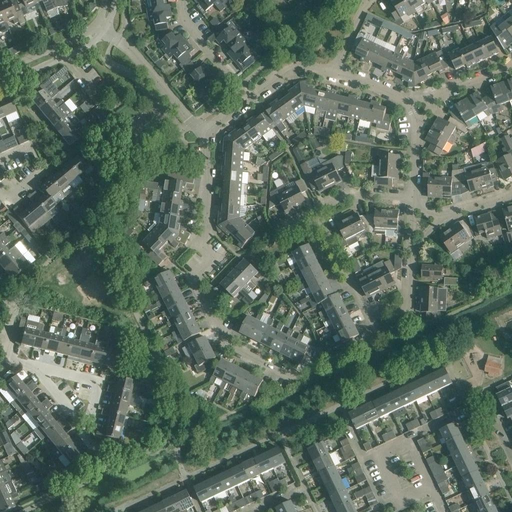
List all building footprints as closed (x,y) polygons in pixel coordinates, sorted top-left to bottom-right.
[(9,0),(7,0),(0,3),(0,8),(6,22),(17,18),(20,25),(25,22),(23,17),(20,11),(15,13),(9,0)] [(36,3),(34,0),(21,0),(23,3),(18,5),(20,11),(23,17),(28,14),(25,7),(36,3)] [(34,0),(36,3),(42,0),(47,12),(57,8),(54,0),(34,0)] [(140,0),(145,0),(148,15),(171,11),(170,5),(167,5),(165,0),(131,0),(132,3),(138,2),(138,0),(140,0)] [(225,8),(223,5),(218,0),(193,0),(196,4),(198,2),(199,4),(196,7),(203,15),(207,12),(206,11),(214,5),(221,12),(225,8)] [(312,6),(316,11),(328,0),(313,0),(316,3),(312,6)] [(408,17),(412,14),(403,0),(397,0),(392,3),(394,6),(389,10),(395,21),(401,18),(407,14),(408,17)] [(403,0),(412,14),(416,12),(415,10),(421,6),(417,0),(403,0)] [(0,33),(9,29),(6,22),(0,8),(0,33)] [(160,31),(161,33),(169,29),(167,18),(172,17),(171,11),(148,15),(149,22),(154,21),(156,32),(160,31)] [(81,12),(74,13),(76,23),(82,19),(81,12)] [(375,23),(382,26),(384,22),(377,18),(368,14),(365,21),(374,26),(375,23)] [(491,27),(503,49),(511,41),(511,24),(505,16),(491,27)] [(217,27),(220,24),(216,18),(210,23),(213,26),(217,27)] [(242,34),(238,29),(230,21),(226,24),(218,30),(215,34),(218,38),(216,40),(220,45),(224,41),(228,46),(242,34)] [(257,29),(253,25),(248,29),(252,33),(257,29)] [(169,29),(161,33),(162,35),(159,37),(166,46),(162,50),(166,54),(184,39),(180,35),(176,38),(169,29)] [(365,62),(374,44),(364,39),(365,36),(359,33),(351,50),(357,52),(356,54),(362,57),(361,60),(365,62)] [(227,54),(231,58),(249,44),(242,34),(228,46),(232,50),(227,54)] [(492,38),(481,43),(488,58),(499,53),(492,38)] [(183,70),(192,62),(189,58),(191,57),(189,54),(194,50),(189,43),(188,44),(184,39),(166,54),(170,59),(174,56),(181,64),(179,66),(183,70)] [(481,43),(471,47),(478,63),(488,58),(481,43)] [(231,58),(243,72),(256,61),(249,52),(253,48),(249,44),(231,58)] [(377,64),(384,49),(374,44),(365,62),(369,64),(371,61),(377,64)] [(459,49),(468,68),(478,63),(471,47),(460,52),(459,49)] [(386,72),(394,54),(384,49),(377,64),(383,67),(381,70),(386,72)] [(467,68),(468,68),(459,49),(448,54),(456,70),(466,65),(467,68)] [(397,74),(405,58),(403,58),(394,54),(386,72),(390,74),(391,71),(397,74)] [(436,54),(425,58),(432,74),(439,71),(440,74),(445,72),(436,54)] [(155,55),(150,59),(155,64),(159,60),(155,55)] [(415,88),(415,63),(405,59),(405,58),(397,74),(404,77),(402,80),(408,83),(408,88),(415,88)] [(432,74),(425,58),(415,63),(415,88),(421,88),(421,83),(428,80),(426,77),(432,74)] [(192,91),(213,74),(209,69),(205,73),(197,64),(195,66),(192,62),(183,70),(188,75),(189,74),(195,81),(189,86),(192,91)] [(64,67),(55,74),(58,78),(58,79),(67,71),(64,67)] [(203,90),(210,99),(224,88),(213,74),(192,91),(197,96),(203,90)] [(39,109),(51,99),(56,94),(49,85),(52,83),(48,79),(39,86),(42,90),(31,99),(39,109)] [(508,83),(503,84),(510,102),(511,106),(511,79),(507,81),(508,83)] [(305,106),(316,109),(320,92),(313,91),(314,87),(307,86),(306,81),(300,82),(305,106)] [(291,95),(285,99),(295,113),(305,106),(300,82),(293,83),(294,88),(289,92),(291,95)] [(488,97),(494,114),(504,110),(502,105),(510,102),(503,84),(499,86),(498,85),(491,88),(493,94),(488,97)] [(316,109),(327,112),(332,92),(327,91),(326,94),(320,92),(316,109)] [(337,115),(338,115),(342,98),(335,96),(336,93),(332,92),(327,112),(325,119),(326,117),(331,118),(330,121),(336,122),(337,115)] [(490,116),(494,114),(488,97),(482,100),(478,92),(470,97),(471,98),(467,101),(477,116),(484,112),(487,117),(490,116)] [(338,115),(349,117),(354,97),(349,96),(348,100),(342,98),(338,115)] [(349,117),(360,120),(364,104),(357,102),(358,99),(354,97),(349,117)] [(10,98),(0,102),(0,105),(5,117),(16,112),(10,98)] [(95,105),(90,98),(83,103),(89,110),(95,105)] [(39,109),(46,118),(64,104),(61,100),(55,105),(51,99),(39,109)] [(278,100),(274,103),(286,120),(295,113),(285,99),(280,103),(278,100)] [(453,119),(461,123),(464,125),(466,128),(468,127),(468,128),(472,126),(469,121),(477,116),(467,101),(463,103),(462,102),(455,106),(457,109),(450,113),(453,119)] [(360,120),(371,123),(376,103),(371,102),(370,105),(364,104),(360,120)] [(262,116),(272,130),(274,128),(277,127),(281,133),(286,129),(282,123),(286,120),(274,103),(270,106),(272,109),(267,113),(264,114),(262,116)] [(376,103),(371,123),(377,124),(376,128),(389,131),(392,117),(385,115),(386,109),(379,108),(380,104),(376,103)] [(46,118),(54,127),(71,113),(64,104),(46,118)] [(98,108),(93,112),(100,121),(106,117),(98,108)] [(54,127),(62,136),(79,122),(71,113),(54,127)] [(251,120),(263,137),(266,142),(276,135),(272,130),(262,116),(256,120),(255,117),(251,120)] [(436,122),(432,129),(455,142),(456,139),(451,136),(456,128),(449,123),(440,118),(437,123),(436,122)] [(253,143),(263,137),(251,120),(247,123),(249,126),(244,130),(253,143)] [(79,122),(62,136),(70,146),(81,136),(77,130),(82,125),(79,122)] [(468,132),(466,128),(464,125),(461,123),(457,129),(465,134),(468,132)] [(455,142),(432,129),(428,136),(429,137),(427,141),(431,144),(428,150),(437,155),(439,156),(447,142),(453,145),(455,142)] [(17,138),(20,145),(29,141),(24,130),(19,133),(20,137),(17,138)] [(223,138),(244,150),(253,143),(244,130),(238,134),(236,131),(230,135),(226,132),(223,138)] [(307,136),(304,132),(298,136),(301,140),(307,136)] [(301,140),(298,136),(292,141),(295,145),(301,140)] [(501,140),(509,156),(496,162),(505,181),(511,177),(511,143),(509,136),(501,140)] [(5,146),(7,151),(18,146),(14,137),(9,139),(11,143),(5,146)] [(227,160),(243,161),(244,150),(223,138),(220,144),(224,146),(224,153),(227,153),(227,160)] [(471,150),(472,155),(473,158),(488,151),(486,143),(477,147),(471,150)] [(300,148),(294,151),(300,163),(305,160),(300,148)] [(278,157),(284,153),(281,149),(275,153),(278,157)] [(380,156),(379,167),(399,168),(400,156),(389,155),(389,150),(376,149),(376,155),(380,156)] [(278,157),(275,153),(269,158),(272,162),(278,157)] [(78,156),(68,164),(78,176),(83,172),(86,176),(94,169),(87,161),(84,163),(78,156)] [(262,166),(267,163),(258,158),(256,165),(262,166)] [(340,167),(345,164),(345,159),(335,158),(330,161),(332,164),(322,169),(331,187),(341,182),(336,172),(341,169),(340,167)] [(222,171),(243,173),(243,161),(227,160),(226,167),(223,167),(222,171)] [(307,162),(301,166),(313,190),(318,187),(320,192),(331,187),(322,169),(319,164),(310,168),(307,162)] [(475,166),(476,170),(482,189),(493,186),(492,181),(497,179),(493,164),(492,162),(487,163),(486,163),(475,166)] [(68,164),(59,172),(69,184),(78,176),(68,164)] [(379,167),(372,166),(372,177),(375,177),(374,186),(387,187),(387,179),(398,179),(399,168),(379,167)] [(441,178),(439,198),(451,198),(452,184),(460,183),(458,170),(452,171),(452,178),(441,178)] [(482,189),(476,170),(466,173),(465,170),(458,170),(460,183),(468,182),(471,193),(482,189)] [(225,183),(242,184),(243,173),(222,171),(222,176),(225,176),(225,183)] [(59,172),(50,179),(60,191),(69,184),(59,172)] [(167,180),(165,192),(181,195),(183,188),(193,189),(194,185),(193,185),(195,177),(169,172),(167,180)] [(430,177),(430,174),(424,173),(423,186),(429,186),(428,197),(439,198),(441,178),(430,177)] [(60,191),(50,179),(41,187),(46,193),(56,205),(65,197),(60,191)] [(297,186),(287,191),(296,209),(307,204),(302,194),(307,191),(301,180),(295,183),(297,186)] [(221,194),(241,195),(242,184),(225,183),(225,190),(221,189),(221,194)] [(90,190),(95,196),(99,193),(94,188),(90,190)] [(95,196),(90,190),(87,193),(92,199),(95,196)] [(158,202),(163,203),(190,207),(191,203),(180,201),(181,195),(165,192),(159,191),(158,202)] [(296,209),(287,191),(277,196),(276,193),(270,196),(271,198),(276,207),(281,204),(286,214),(296,209)] [(61,210),(56,205),(46,193),(40,198),(35,192),(31,194),(51,218),(61,210)] [(33,204),(27,208),(42,226),(51,218),(31,194),(28,197),(33,204)] [(223,206),(240,207),(241,195),(221,194),(220,199),(224,199),(223,206)] [(72,206),(77,212),(80,209),(75,203),(72,206)] [(163,203),(161,214),(178,217),(179,210),(189,212),(190,207),(163,203)] [(217,227),(239,218),(240,207),(223,206),(223,212),(219,212),(219,219),(214,221),(217,227)] [(32,234),(42,226),(27,208),(22,213),(17,207),(13,210),(32,234)] [(375,214),(367,215),(371,234),(386,235),(387,211),(376,210),(375,214)] [(5,213),(9,219),(13,216),(8,211),(5,213)] [(403,235),(404,217),(398,217),(399,211),(387,211),(386,235),(386,237),(397,237),(397,235),(403,235)] [(177,224),(178,217),(161,214),(159,226),(188,240),(191,234),(186,232),(187,225),(177,224)] [(357,214),(347,219),(356,237),(366,232),(368,235),(371,234),(367,215),(359,217),(357,214)] [(498,220),(492,222),(490,214),(475,219),(478,228),(479,235),(486,233),(487,239),(502,235),(501,230),(498,220)] [(13,216),(9,219),(14,225),(17,222),(13,216)] [(231,233),(236,238),(248,226),(239,218),(217,227),(219,233),(220,233),(221,235),(224,233),(223,231),(224,231),(229,236),(231,233)] [(337,224),(339,229),(334,232),(342,248),(348,245),(348,247),(359,242),(356,237),(347,219),(337,224)] [(449,231),(446,232),(440,237),(445,245),(444,246),(451,255),(458,250),(457,248),(470,239),(464,231),(458,223),(451,228),(452,230),(450,232),(449,231)] [(159,226),(151,234),(164,246),(168,241),(176,248),(180,243),(185,246),(188,240),(159,226)] [(248,226),(236,238),(241,243),(238,245),(242,249),(256,234),(248,226)] [(20,232),(25,238),(28,235),(23,229),(20,232)] [(503,235),(507,251),(511,249),(511,237),(511,233),(503,235)] [(159,250),(164,246),(151,234),(143,242),(153,251),(148,256),(159,266),(167,258),(159,250)] [(28,235),(25,238),(29,243),(33,240),(28,235)] [(3,240),(0,242),(0,258),(9,251),(4,245),(6,243),(3,240)] [(292,252),(285,256),(287,260),(294,257),(297,263),(298,264),(314,255),(309,245),(293,253),(292,252)] [(9,251),(0,258),(0,264),(4,270),(22,256),(14,247),(9,251)] [(36,251),(40,256),(44,253),(39,248),(36,251)] [(303,274),(319,265),(314,255),(298,264),(297,263),(290,266),(292,270),(299,267),(302,273),(303,274)] [(22,256),(4,270),(12,280),(30,265),(22,256)] [(245,260),(237,269),(256,287),(257,286),(251,281),(255,276),(259,279),(264,273),(261,270),(258,273),(245,260)] [(383,261),(373,266),(385,289),(395,284),(390,274),(395,272),(390,261),(384,263),(383,261)] [(442,279),(443,262),(435,262),(435,266),(423,265),(422,278),(432,279),(442,279)] [(308,284),(325,276),(319,265),(303,274),(302,273),(295,276),(297,281),(304,277),(307,283),(308,284)] [(479,271),(478,272),(483,275),(487,269),(480,265),(477,270),(479,271)] [(373,266),(363,271),(364,273),(364,274),(364,273),(357,277),(356,277),(366,295),(373,291),(374,295),(385,289),(373,266)] [(256,287),(237,269),(229,277),(248,295),(256,287)] [(152,293),(175,281),(170,271),(154,280),(153,279),(146,283),(148,287),(155,283),(158,289),(151,293),(152,293)] [(313,294),(330,286),(325,276),(308,284),(307,283),(300,286),(301,288),(303,291),(309,287),(312,293),(313,294)] [(245,298),(248,295),(229,277),(221,285),(234,298),(240,292),(245,298)] [(157,303),(157,304),(180,292),(175,281),(152,293),(154,297),(161,293),(163,299),(157,303)] [(322,302),(335,296),(330,286),(313,294),(312,293),(306,297),(306,298),(308,301),(315,297),(318,305),(322,303),(322,302)] [(437,313),(438,299),(447,300),(447,290),(420,288),(420,298),(422,299),(421,312),(427,313),(426,323),(440,317),(440,313),(437,313)] [(185,302),(180,292),(157,304),(150,307),(152,311),(166,304),(169,310),(162,313),(162,314),(185,302)] [(245,298),(242,301),(248,307),(254,302),(248,295),(245,298)] [(327,313),(344,304),(339,296),(336,298),(335,296),(322,302),(322,303),(325,310),(318,313),(321,318),(328,314),(327,313)] [(167,323),(167,324),(191,312),(185,302),(162,314),(164,317),(171,314),(174,320),(167,323)] [(332,323),(349,315),(344,304),(327,313),(328,314),(331,320),(324,324),(326,328),(333,324),(332,323)] [(196,322),(191,312),(167,324),(169,327),(176,324),(179,330),(172,333),(172,334),(196,322)] [(240,333),(251,338),(263,315),(259,313),(256,320),(248,316),(240,333)] [(63,316),(54,314),(53,320),(62,322),(63,316)] [(251,338),(261,344),(273,320),(269,318),(266,325),(260,322),(264,315),(263,315),(251,338)] [(337,333),(354,325),(349,315),(332,323),(333,324),(336,330),(329,334),(331,338),(333,337),(338,335),(337,333)] [(33,348),(38,324),(21,319),(17,335),(23,336),(21,345),(33,348)] [(261,344),(271,349),(283,325),(280,324),(276,331),(270,328),(274,321),(273,320),(261,344)] [(181,334),(185,341),(198,335),(201,333),(196,322),(172,334),(174,338),(181,334)] [(38,324),(33,348),(44,350),(48,334),(41,332),(43,325),(38,324)] [(283,325),(271,349),(281,354),(293,330),(290,329),(286,336),(280,333),(284,326),(283,325)] [(341,340),(337,343),(340,350),(345,347),(343,344),(359,335),(354,325),(337,333),(338,335),(341,340)] [(103,333),(110,335),(112,328),(105,326),(103,333)] [(48,334),(44,350),(56,353),(62,330),(57,328),(56,335),(48,334)] [(62,330),(56,353),(67,356),(72,339),(64,338),(66,331),(62,330)] [(281,354),(291,359),(303,336),(300,334),(296,341),(291,338),(294,331),(293,330),(281,354)] [(78,362),(85,335),(81,334),(79,341),(72,339),(67,356),(72,357),(71,359),(72,361),(78,362)] [(86,361),(91,362),(95,345),(88,343),(89,336),(85,335),(78,362),(84,364),(86,363),(86,361)] [(190,348),(194,356),(211,348),(206,337),(200,340),(198,335),(185,341),(183,343),(186,350),(190,348)] [(304,336),(303,336),(291,359),(301,364),(310,348),(301,343),(304,336)] [(95,345),(91,362),(95,363),(95,365),(96,366),(102,368),(102,365),(108,344),(96,341),(95,345)] [(121,360),(117,359),(119,347),(118,345),(112,343),(113,342),(108,341),(108,344),(102,365),(119,369),(121,360)] [(216,358),(211,348),(194,356),(198,364),(194,366),(198,374),(213,366),(211,361),(216,358)] [(220,389),(233,365),(222,360),(218,369),(214,376),(213,376),(209,383),(213,385),(217,378),(223,381),(219,388),(220,389)] [(500,366),(488,363),(486,371),(498,374),(500,366)] [(231,394),(243,370),(233,365),(220,389),(224,390),(227,383),(233,386),(229,393),(231,394)] [(432,374),(440,390),(452,384),(445,368),(432,374)] [(241,399),(253,375),(243,370),(231,394),(234,395),(237,388),(243,391),(240,398),(241,399)] [(432,374),(421,380),(428,395),(440,390),(432,374)] [(25,385),(16,375),(1,387),(5,392),(8,390),(16,399),(34,384),(31,380),(25,385)] [(253,375),(241,399),(244,400),(248,394),(255,397),(263,381),(253,375)] [(108,387),(131,393),(138,395),(141,383),(119,377),(117,385),(109,383),(108,387)] [(428,395),(421,380),(409,386),(416,401),(428,395)] [(497,395),(502,407),(511,402),(511,390),(511,388),(508,382),(505,383),(496,388),(499,394),(497,395)] [(16,399),(11,403),(18,412),(36,398),(31,392),(37,387),(34,384),(16,399)] [(397,391),(404,407),(416,401),(409,386),(397,391)] [(114,394),(113,401),(128,405),(131,393),(108,387),(107,392),(114,394)] [(392,412),(404,407),(397,391),(385,397),(392,412)] [(385,397),(373,403),(380,418),(392,412),(385,397)] [(36,398),(18,412),(18,413),(22,417),(27,412),(31,417),(49,402),(47,399),(40,404),(36,398)] [(454,402),(458,409),(463,406),(459,399),(454,402)] [(102,410),(125,416),(128,405),(113,401),(111,408),(103,406),(102,410)] [(31,417),(39,427),(51,417),(46,411),(52,406),(49,402),(31,417)] [(511,402),(502,407),(508,419),(511,418),(511,420),(511,402)] [(368,424),(380,418),(373,403),(361,408),(368,424)] [(368,424),(361,408),(349,414),(356,429),(368,424)] [(440,408),(435,411),(439,418),(444,415),(440,408)] [(109,417),(107,424),(122,428),(125,416),(102,410),(101,415),(109,417)] [(434,420),(439,418),(435,411),(430,413),(434,420)] [(41,440),(46,436),(65,421),(62,417),(56,422),(51,417),(39,427),(33,431),(41,440)] [(7,429),(13,424),(9,420),(5,424),(7,429)] [(141,420),(139,432),(146,434),(149,422),(144,421),(141,420)] [(417,420),(411,422),(415,429),(420,427),(417,420)] [(65,421),(46,436),(54,445),(66,435),(61,429),(68,424),(65,421)] [(410,431),(415,429),(411,422),(407,424),(410,431)] [(440,431),(446,443),(461,436),(455,423),(440,431)] [(122,428),(107,424),(105,431),(97,429),(96,434),(119,440),(122,428)] [(393,431),(388,433),(391,440),(396,438),(393,431)] [(0,434),(0,436),(4,445),(10,443),(5,432),(0,434)] [(383,436),(386,443),(391,440),(388,433),(383,436)] [(66,435),(54,445),(62,454),(80,439),(77,436),(71,441),(66,435)] [(446,443),(451,455),(467,447),(461,436),(446,443)] [(427,443),(424,438),(417,441),(420,446),(427,443)] [(80,439),(62,454),(70,464),(82,454),(77,448),(83,443),(80,439)] [(343,447),(350,444),(347,439),(340,443),(343,447)] [(314,461),(329,454),(323,442),(308,449),(314,461)] [(368,442),(363,445),(367,452),(372,449),(368,442)] [(350,444),(343,447),(340,449),(346,461),(356,456),(350,444)] [(451,455),(457,467),(472,459),(467,447),(451,455)] [(266,453),(273,469),(286,463),(278,448),(266,453)] [(266,453),(254,459),(261,474),(273,469),(266,453)] [(314,461),(319,473),(335,466),(329,454),(314,461)] [(17,456),(21,464),(25,462),(19,455),(17,456)] [(426,461),(429,465),(436,462),(433,457),(426,461)] [(254,459),(242,465),(249,480),(261,474),(254,459)] [(457,467),(463,478),(478,471),(472,459),(457,467)] [(37,461),(33,465),(37,470),(41,467),(37,461)] [(21,464),(20,465),(27,474),(33,472),(25,462),(21,464)] [(429,465),(434,477),(444,473),(440,466),(438,467),(436,462),(429,465)] [(354,471),(361,468),(359,463),(352,467),(354,471)] [(242,465),(230,470),(237,486),(249,480),(242,465)] [(319,473),(325,485),(340,478),(335,466),(319,473)] [(357,477),(364,473),(361,468),(354,471),(357,477)] [(230,470),(218,476),(225,491),(237,486),(230,470)] [(0,486),(11,482),(6,471),(0,473),(0,486)] [(463,478),(468,490),(484,483),(478,471),(463,478)] [(434,477),(440,489),(447,486),(445,481),(447,480),(444,473),(434,477)] [(218,476),(206,482),(214,497),(225,491),(218,476)] [(268,483),(273,493),(283,489),(279,482),(280,481),(278,478),(268,483)] [(331,497),(346,490),(340,478),(325,485),(331,497)] [(280,481),(279,482),(283,489),(288,486),(285,479),(280,481)] [(0,486),(0,500),(16,493),(11,482),(0,486)] [(206,482),(194,487),(202,503),(214,497),(206,482)] [(468,490),(474,502),(489,495),(484,483),(468,490)] [(450,491),(447,486),(440,489),(443,494),(450,491)] [(354,495),(357,499),(365,495),(372,492),(370,487),(354,495)] [(261,490),(255,493),(259,500),(264,498),(261,490)] [(331,497),(336,509),(352,502),(346,490),(331,497)] [(175,497),(181,511),(182,511),(194,506),(187,491),(175,497)] [(375,497),(372,492),(365,495),(368,500),(375,497)] [(18,497),(16,493),(0,500),(0,511),(2,511),(15,507),(12,500),(18,497)] [(251,495),(254,502),(259,500),(255,493),(251,495)] [(474,502),(478,511),(484,511),(495,507),(489,495),(474,502)] [(181,511),(175,497),(163,502),(167,511),(181,511)] [(296,511),(291,501),(276,508),(277,511),(296,511)] [(167,511),(163,502),(151,508),(152,511),(167,511)] [(237,502),(232,504),(235,511),(240,509),(237,502)] [(336,509),(337,511),(356,511),(352,502),(336,509)]
